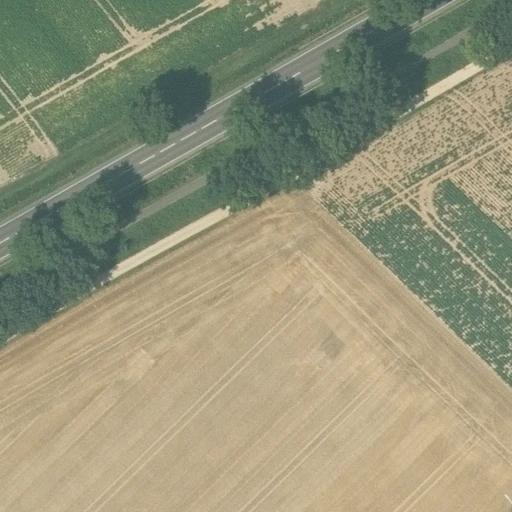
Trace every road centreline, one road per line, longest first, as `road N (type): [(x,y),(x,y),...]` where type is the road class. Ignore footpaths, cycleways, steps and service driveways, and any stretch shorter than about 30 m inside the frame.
road 1 (track): [(0,343),(511,50)]
road 2 (secondary): [(429,0),(0,245)]
road 3 (track): [(0,196),(349,0)]
